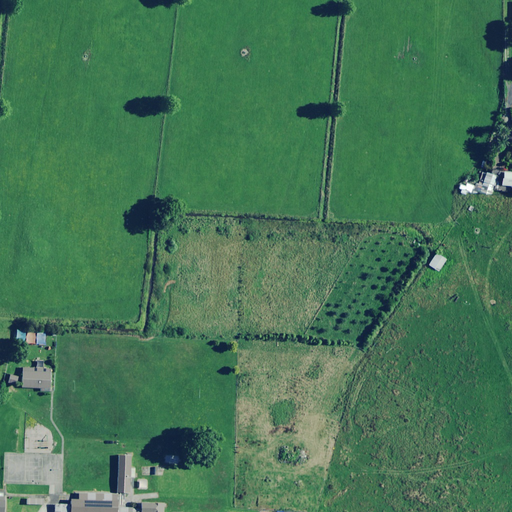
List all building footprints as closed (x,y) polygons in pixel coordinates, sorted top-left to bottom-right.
[(511,172),(502,171),(501,185),(511,185),(510,187),(511,187),(511,172)] [(477,192),(483,194),(490,194),(496,178),(481,172),(473,193),(477,195),(477,192)] [(473,186),(461,182),(458,188),(471,192),(473,186)] [(446,259),(436,253),(429,265),(438,271),(446,259)] [(35,330),(26,330),(26,343),(34,344),(35,330)] [(25,331),(17,331),(15,342),(23,343),(25,331)] [(44,332),(37,331),(36,344),(44,344),(44,332)] [(38,366),(8,364),(7,384),(37,385),(38,366)] [(119,451),(105,451),(104,487),(118,488),(119,451)] [(148,479),(139,479),(138,488),(147,488),(148,479)] [(121,511),(122,499),(57,496),(57,491),(41,490),(40,511),(121,511)] [(30,493),(17,492),(16,501),(29,502),(30,493)] [(148,498),(129,497),(128,510),(148,511),(148,498)]
